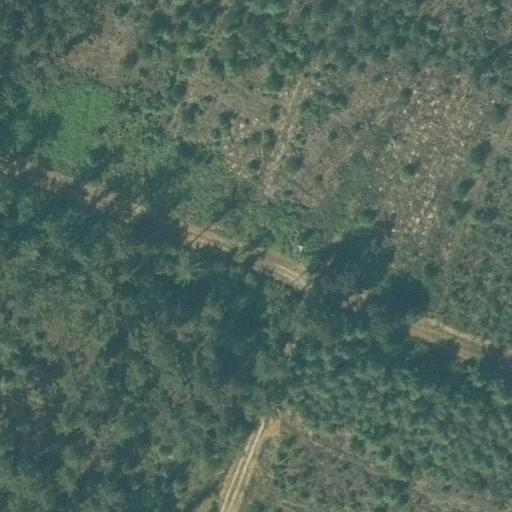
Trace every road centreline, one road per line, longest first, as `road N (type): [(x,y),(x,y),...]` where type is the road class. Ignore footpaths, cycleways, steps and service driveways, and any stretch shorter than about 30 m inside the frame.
road 1 (track): [(0,172),(511,380)]
road 2 (track): [(250,511),(327,305)]
